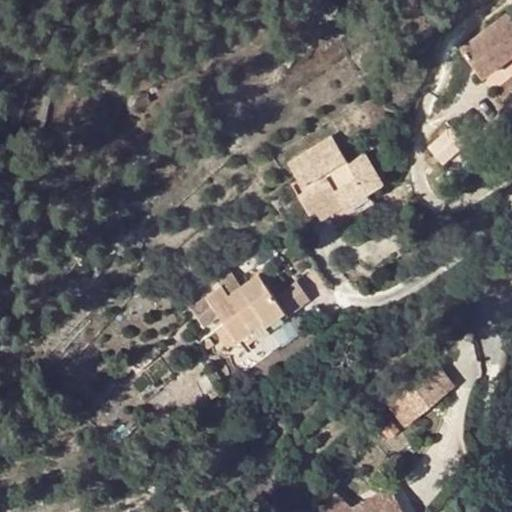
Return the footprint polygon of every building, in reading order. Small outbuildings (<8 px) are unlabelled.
[(511,53),(511,16),(508,12),(461,49),(482,76),(511,53)] [(466,141),(452,126),(429,147),(444,162),(466,141)] [(384,180),(367,154),(350,164),(332,135),(289,162),(306,188),(298,194),(309,212),(314,209),(321,219),(333,226),(334,225),(335,226),(374,203),(373,202),(374,202),(367,190),(384,180)] [(286,204),(280,195),(272,201),(278,209),(286,204)] [(241,286),(231,270),(218,279),(219,281),(223,286),(229,295),(241,286)] [(285,309),(259,273),(241,286),(229,295),(223,286),(205,298),(192,309),(204,325),(219,314),(225,322),(215,331),(227,347),(252,329),(255,332),(258,337),(270,328),(266,323),(285,309)] [(310,298),(297,280),(276,296),(285,309),(288,314),(310,298)] [(288,314),(285,309),(266,323),(270,328),(288,314)] [(258,337),(255,332),(245,340),(248,344),(258,337)] [(441,352),(457,371),(478,355),(468,343),(465,346),(458,337),(441,352)] [(214,344),(210,339),(203,344),(207,349),(214,344)] [(404,423),(459,387),(440,359),(385,395),(404,423)] [(405,511),(392,487),(353,508),(337,492),(317,511),(405,511)] [(139,511),(134,502),(119,509),(120,511),(139,511)]
